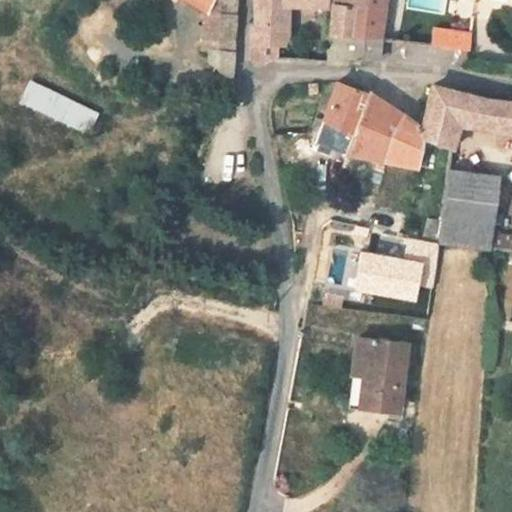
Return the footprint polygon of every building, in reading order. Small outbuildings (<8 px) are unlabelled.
[(239,0),(197,0),(210,8),(201,42),(213,50),(210,59),(235,76),(238,11),(239,0)] [(275,58),(278,57),(283,0),(258,0),(256,21),(254,23),(251,57),(275,58)] [(335,5),(361,8),(357,36),(385,40),(390,0),(330,0),(330,5),(335,5)] [(335,5),(331,59),(335,59),(343,58),(354,58),(357,53),(383,56),(385,40),(357,36),(361,8),(335,5)] [(469,52),(474,24),(462,23),(461,32),(437,29),(434,47),(469,52)] [(0,66),(0,65),(0,105),(46,126),(48,120),(92,139),(104,112),(0,66)] [(421,138),(423,128),(390,107),(375,97),(354,88),(337,80),(325,116),(353,136),(346,154),(417,167),(421,138)] [(511,108),(498,107),(462,96),(433,86),(423,128),(421,138),(452,150),(458,128),(511,136),(511,108)] [(451,168),(440,242),(494,250),(506,176),(451,168)] [(391,410),(397,362),(361,356),(354,405),(391,410)]
